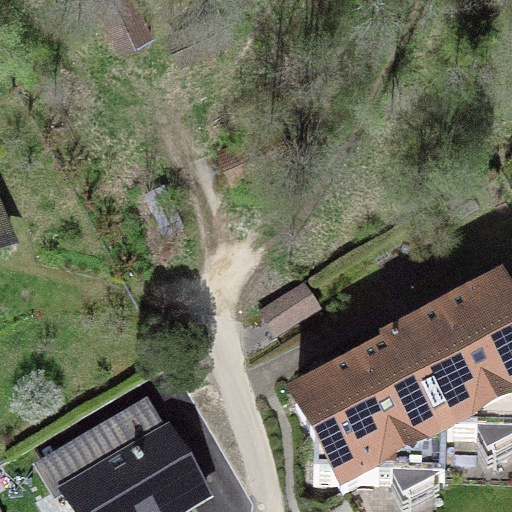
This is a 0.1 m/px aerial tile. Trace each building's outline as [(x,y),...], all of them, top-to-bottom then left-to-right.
[(97,0),(119,48),(149,35),(133,0),(97,0)] [(182,59),(228,39),(217,15),(171,36),(182,59)] [(222,149),(235,179),(286,157),(273,127),(222,149)] [(144,197),(163,238),(182,230),(163,188),(144,197)] [(301,289),(261,315),(276,340),(317,313),(301,289)] [(329,511),(511,511),(511,325),(496,295),(386,354),(385,361),(294,409),(314,446),(313,488),(337,489),(342,498),(326,506),(329,511)] [(138,442),(123,417),(72,447),(86,472),(138,442)] [(95,479),(113,511),(186,511),(205,501),(168,437),(95,479)]
